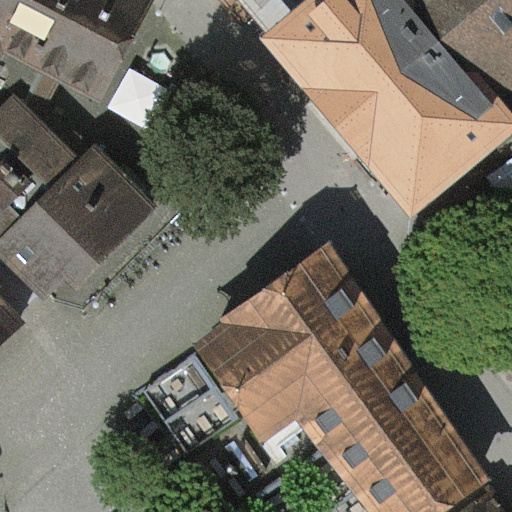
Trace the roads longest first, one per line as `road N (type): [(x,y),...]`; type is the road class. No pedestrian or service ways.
road 1 (residential): [(68,494),(45,453),(49,397),(341,182)]
road 2 (residential): [(511,457),(467,408),(385,240),(341,182)]
road 3 (residential): [(341,182),(180,0)]
